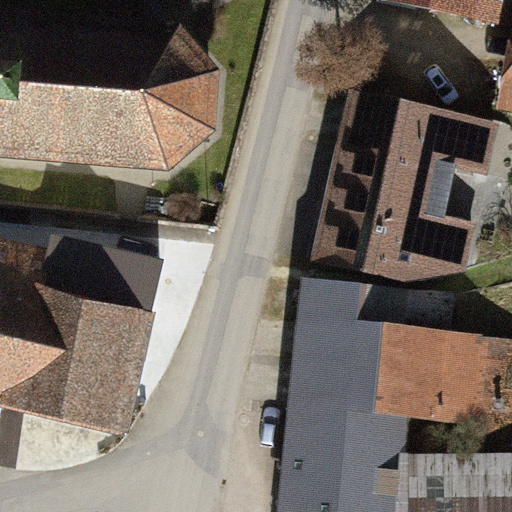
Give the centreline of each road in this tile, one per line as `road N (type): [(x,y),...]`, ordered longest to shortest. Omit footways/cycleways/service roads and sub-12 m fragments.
road 1 (residential): [(308,0),(186,498)]
road 2 (residential): [(0,510),(186,498)]
